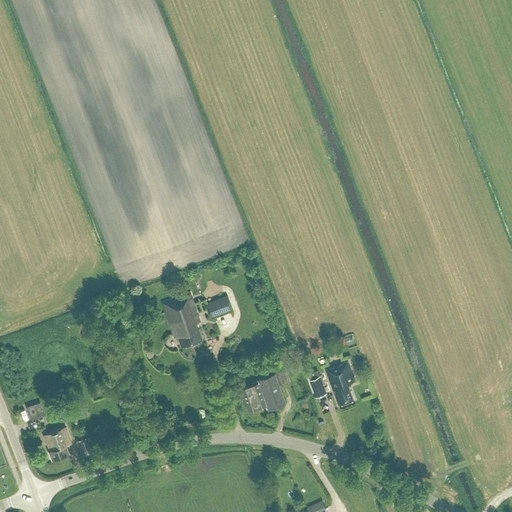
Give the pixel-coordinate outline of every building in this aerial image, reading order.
[(176,335),(179,345),(200,338),(194,321),(198,320),(189,293),(162,302),(174,336),(176,335)] [(204,302),(209,315),(231,307),(227,294),(204,302)] [(335,393),(339,404),(354,398),(348,382),(356,379),(348,359),(343,361),(344,363),(330,368),(329,366),(326,368),(334,389),(335,389),(336,392),(335,393)] [(256,378),(258,384),(249,387),(248,384),(239,387),(247,411),(264,405),(266,408),(284,402),(273,372),(256,378)] [(310,379),(317,396),(327,392),(321,375),(310,379)] [(47,451),(50,459),(68,452),(65,444),(70,442),(64,426),(43,434),(49,450),(47,451)] [(87,435),(76,440),(82,454),(93,450),(87,435)]
